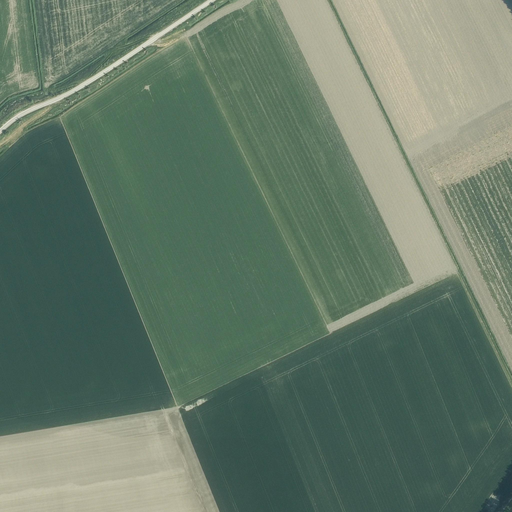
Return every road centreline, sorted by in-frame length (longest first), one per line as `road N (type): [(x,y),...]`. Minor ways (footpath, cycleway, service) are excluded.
road 1 (unclassified): [(0,130),(211,0)]
road 2 (track): [(243,0),(167,40),(150,35),(110,47)]
